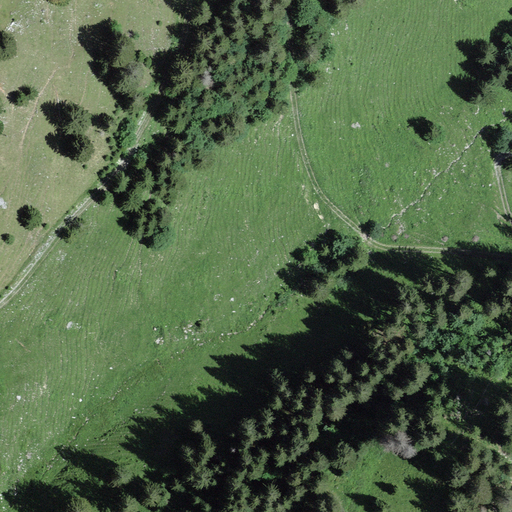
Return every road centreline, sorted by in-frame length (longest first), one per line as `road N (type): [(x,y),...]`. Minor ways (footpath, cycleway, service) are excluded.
road 1 (track): [(292,0),(296,118),(324,200),(381,248),(511,259)]
road 2 (track): [(0,306),(134,146),(178,62),(190,0)]
